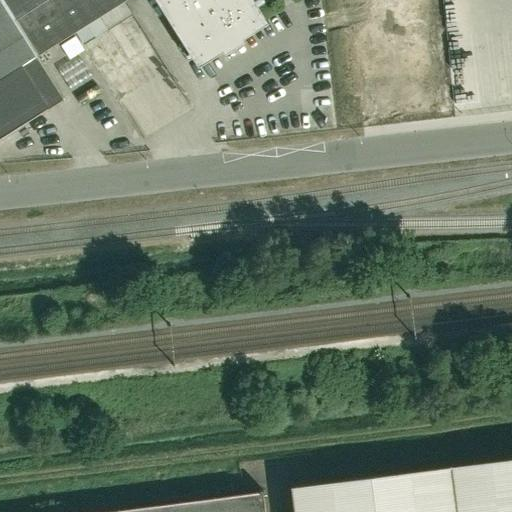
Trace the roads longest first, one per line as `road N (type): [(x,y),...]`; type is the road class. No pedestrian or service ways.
road 1 (track): [(511,420),(0,485)]
road 2 (unclassified): [(0,195),(511,139)]
